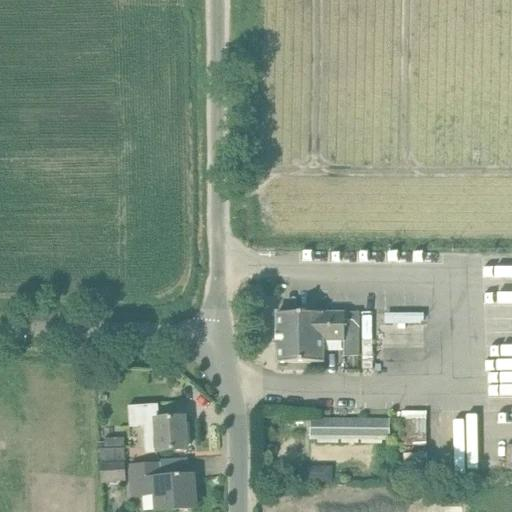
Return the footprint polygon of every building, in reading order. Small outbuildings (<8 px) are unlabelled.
[(495,409),(511,408),(511,253),(496,254),(496,296),(489,296),(489,320),(501,320),(501,373),(495,373),(495,409)] [(357,313),(297,313),(277,314),(277,363),(322,363),(322,343),(341,342),(341,357),(358,357),(357,313)] [(158,405),(128,407),(129,427),(144,426),(145,453),(187,450),(187,449),(190,446),(190,437),(186,435),(184,418),(159,420),(158,405)] [(308,418),(308,437),(387,439),(387,419),(308,418)] [(101,467),(125,465),(123,442),(103,444),(103,453),(100,453),(101,467)] [(103,485),(123,484),(122,466),(102,468),(103,485)] [(159,511),(175,510),(195,509),(193,477),(180,478),(180,475),(176,476),(176,478),(160,479),(159,466),(130,468),(132,499),(158,497),(159,511)] [(313,472),(309,467),(298,466),(297,482),(313,483),(313,472)]
